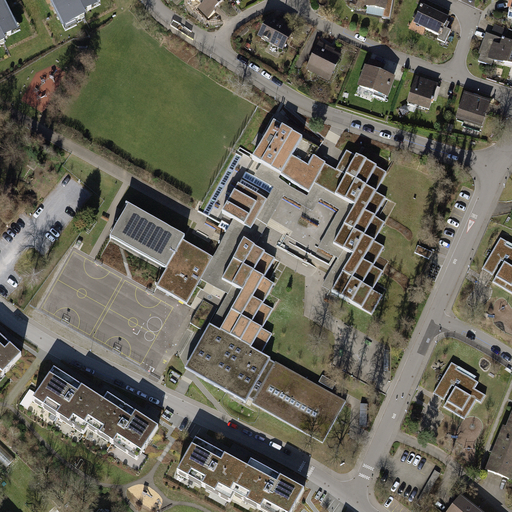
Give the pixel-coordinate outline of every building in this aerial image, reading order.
[(0,0),(0,47),(5,45),(2,40),(18,33),(1,0),(0,0)] [(95,0),(49,0),(65,30),(87,19),(84,14),(99,7),(95,0)] [(195,0),(209,14),(223,0),(195,0)] [(360,0),(384,10),(388,0),(360,0)] [(422,5),(413,23),(438,37),(448,18),(422,5)] [(266,20),(258,38),(283,50),(291,31),(266,20)] [(511,40),(504,37),(496,57),(511,62),(511,40)] [(314,40),(305,66),(331,75),(340,50),(314,40)] [(365,62),(357,83),(387,95),(395,74),(365,62)] [(417,76),(408,99),(431,108),(440,84),(417,76)] [(465,94),(456,118),(479,127),(489,103),(465,94)] [(274,124),(253,162),(310,194),(315,185),(344,201),(317,249),(337,260),(321,288),(372,317),(383,297),(373,291),(383,272),(375,267),(385,249),(374,242),(385,223),(376,218),(386,199),(376,193),(387,175),(347,152),(336,170),(314,157),(318,149),(274,124)] [(236,190),(223,216),(253,232),(267,206),(236,190)] [(129,206),(110,239),(167,271),(157,288),(187,305),(201,280),(228,294),(210,326),(261,354),(272,334),(262,329),(273,310),(263,304),(274,284),(264,278),(275,259),(245,245),(247,241),(227,231),(213,259),(129,206)] [(501,239),(483,269),(493,276),(503,259),(506,261),(493,282),(511,293),(511,248),(506,245),(508,242),(501,239)] [(432,253),(418,246),(415,253),(429,260),(432,253)] [(185,369),(246,403),(248,399),(253,402),(252,404),(323,443),(346,402),(261,354),(210,326),(185,369)] [(0,377),(21,355),(0,335),(0,377)] [(452,363),(433,394),(444,400),(452,386),(455,388),(444,407),(465,419),(476,400),(481,403),(486,396),(475,389),(478,383),(457,370),(458,367),(452,363)] [(79,394),(49,374),(32,400),(88,436),(92,430),(138,460),(159,429),(136,415),(133,420),(83,387),(79,394)] [(511,414),(489,471),(511,480),(511,414)] [(221,461),(190,444),(176,471),(234,503),(238,496),(267,511),(291,511),(304,490),(280,477),(277,483),(225,454),(221,461)] [(483,511),(469,499),(456,511),(483,511)]
